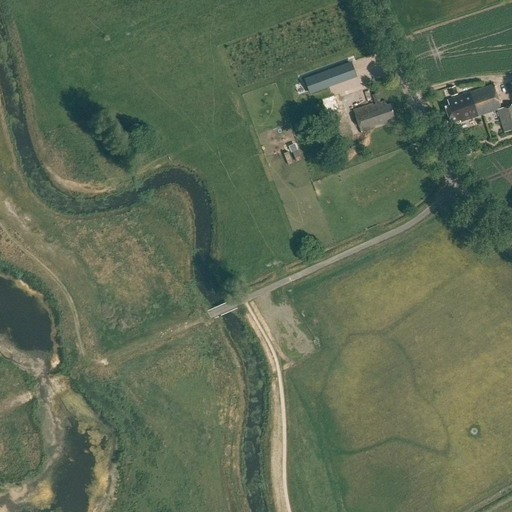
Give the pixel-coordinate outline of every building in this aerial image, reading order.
[(350,63),(305,79),(310,93),(355,77),(350,63)] [(460,122),(497,110),(504,132),(511,129),(511,104),(501,108),(493,85),(447,101),(449,105),(445,107),(450,123),(459,120),(460,122)] [(451,97),(457,95),(454,87),(449,89),(451,97)] [(372,95),(375,104),(373,105),(373,103),(353,110),(361,134),(367,132),(366,131),(386,125),(385,124),(396,120),(390,104),(386,105),(385,101),(380,103),(377,94),(372,95)] [(321,100),(327,117),(339,114),(333,96),(321,100)]
